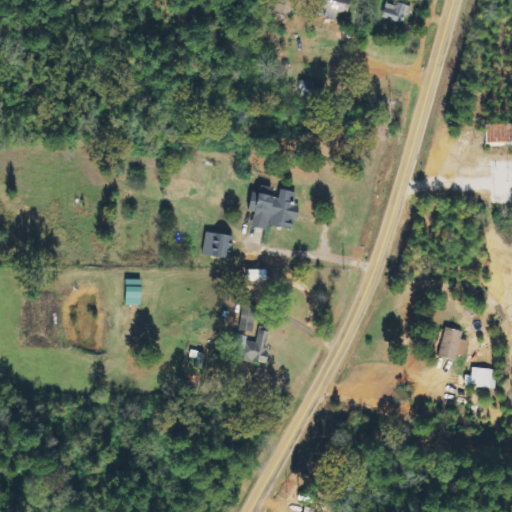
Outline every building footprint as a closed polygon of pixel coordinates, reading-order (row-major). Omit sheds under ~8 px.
[(317,0),(316,7),(323,9),(321,16),(333,20),(335,12),(343,14),(347,0),(317,0)] [(400,0),(392,0),(391,5),(382,2),(378,18),(404,24),(408,6),(400,3),(400,0)] [(296,98),(321,99),(321,84),(296,83),(296,98)] [(291,229),(296,205),(293,204),(295,193),(277,189),(275,198),(267,196),(268,188),(255,185),(253,194),(246,193),(242,210),(251,212),(248,227),(264,229),(264,225),(291,229)] [(230,235),(201,233),(198,255),(228,258),(230,235)] [(259,281),(259,270),(241,269),(240,281),(259,281)] [(137,304),(136,279),(120,279),(120,305),(137,304)] [(458,339),(460,332),(442,327),(433,356),(452,361),(454,355),(461,357),(465,341),(458,339)] [(225,358),(259,364),(265,332),(254,330),(252,342),(242,341),(242,336),(229,334),(225,358)] [(463,376),(463,387),(494,387),(495,369),(470,368),(470,376),(463,376)]
